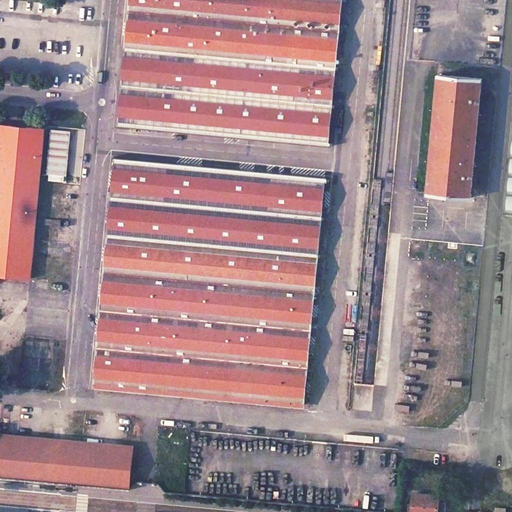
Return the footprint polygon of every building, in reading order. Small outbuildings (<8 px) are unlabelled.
[(342,0),(129,0),(94,385),(304,405),(342,0)] [(482,78),(438,74),(427,193),(471,198),(482,78)] [(45,129),(0,124),(0,275),(31,278),(45,129)] [(49,129),(47,181),(68,181),(69,130),(49,129)] [(0,477),(125,489),(129,489),(132,448),(0,435),(0,477)] [(440,496),(413,493),(411,511),(445,511),(446,504),(439,503),(440,496)]
